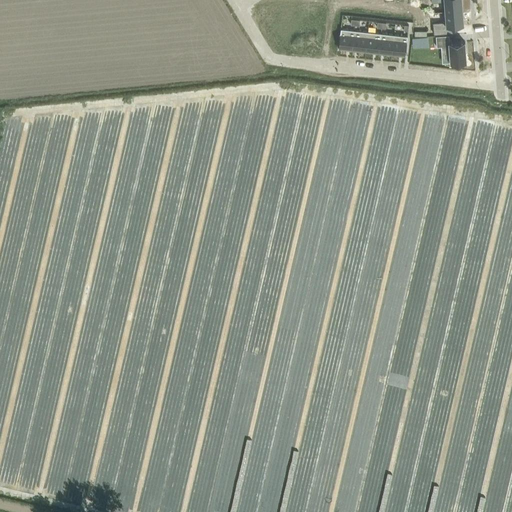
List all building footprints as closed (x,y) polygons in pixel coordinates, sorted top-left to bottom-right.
[(434,0),(434,2),(438,2),(439,11),(446,11),(459,10),(458,0),(434,0)] [(447,21),(433,22),(434,34),(452,32),(452,25),(464,24),(463,9),(459,10),(446,11),(447,21)] [(341,28),(339,48),(353,49),(355,30),(341,28)] [(355,30),(353,49),(366,50),(368,31),(355,30)] [(368,31),(366,50),(379,52),(381,32),(368,31)] [(381,32),(379,52),(392,53),(394,34),(381,32)] [(394,34),(392,53),(406,55),(408,35),(394,34)] [(414,46),(428,45),(428,37),(413,38),(414,46)] [(450,37),(436,38),(437,46),(450,45),(451,62),(458,61),(458,63),(465,62),(465,61),(467,61),(465,41),(450,42),(450,37)]
